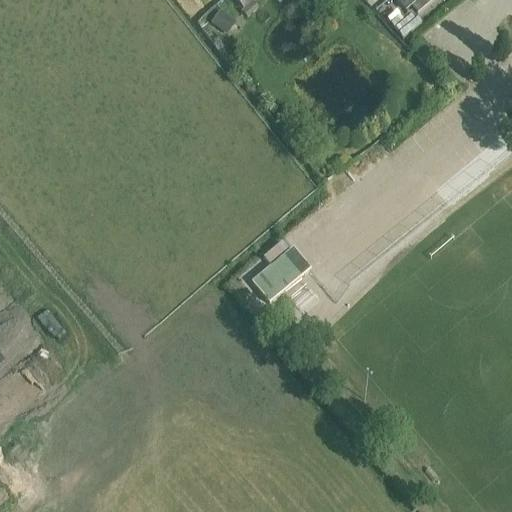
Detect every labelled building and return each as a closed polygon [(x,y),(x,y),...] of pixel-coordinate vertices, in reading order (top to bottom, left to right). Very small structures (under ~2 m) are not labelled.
[(233,0),(243,11),(254,0),(233,0)] [(412,0),(416,5),(413,8),(419,15),(436,0),(412,0)] [(227,37),(237,24),(221,12),(211,25),(227,37)] [(405,19),(393,30),(403,41),(422,25),(412,14),(405,19)] [(395,219),(412,206),(384,166),(335,200),(358,232),(388,210),(395,219)] [(293,252),(252,287),(269,307),(310,272),(293,252)] [(75,353),(66,367),(79,375),(88,361),(75,353)]
